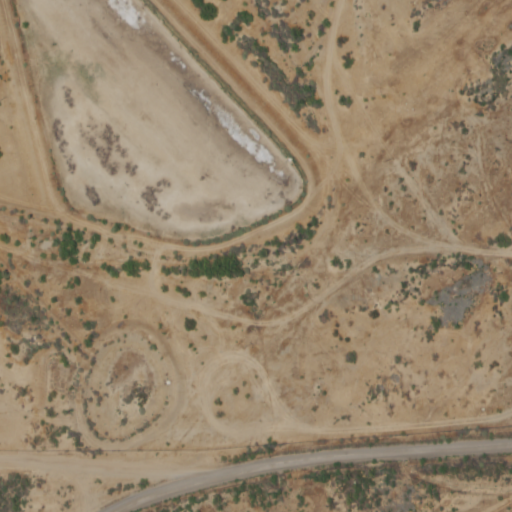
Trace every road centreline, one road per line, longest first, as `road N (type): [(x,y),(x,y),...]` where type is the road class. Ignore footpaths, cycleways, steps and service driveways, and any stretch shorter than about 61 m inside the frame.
road 1 (residential): [(218,479),(328,459),(511,443)]
road 2 (residential): [(0,464),(218,479)]
